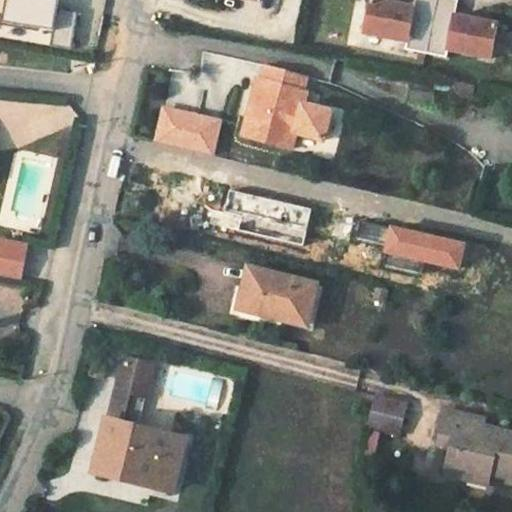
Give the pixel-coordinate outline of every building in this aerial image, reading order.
[(500,22),(456,15),(458,0),(414,0),(414,4),(387,0),(369,0),(363,40),(494,62),(500,22)] [(262,68),(248,138),(295,148),(304,109),(292,106),(297,76),(262,68)] [(409,79),(404,101),(430,107),(435,85),(409,79)] [(215,156),(224,119),(163,105),(154,142),(215,156)] [(48,291),(57,254),(29,247),(20,284),(48,291)] [(249,275),(239,315),(309,334),(319,294),(249,275)] [(149,398),(157,364),(128,357),(120,392),(149,398)] [(142,429),(149,398),(120,392),(112,422),(142,429)] [(417,413),(378,403),(371,433),(410,443),(417,413)] [(458,449),(451,481),(477,487),(480,475),(498,479),(511,482),(511,438),(488,433),(489,426),(452,418),(447,440),(464,444),(463,451),(458,449)] [(178,491),(190,440),(142,429),(112,422),(100,473),(178,491)] [(496,491),(498,479),(480,475),(477,487),(496,491)]
